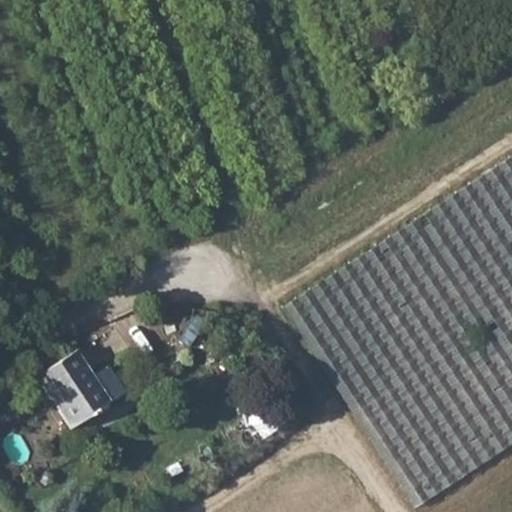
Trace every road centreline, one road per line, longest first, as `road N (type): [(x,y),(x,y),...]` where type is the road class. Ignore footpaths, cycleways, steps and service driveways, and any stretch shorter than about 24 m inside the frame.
road 1 (track): [(391,511),(218,261)]
road 2 (unclassified): [(0,373),(218,261)]
